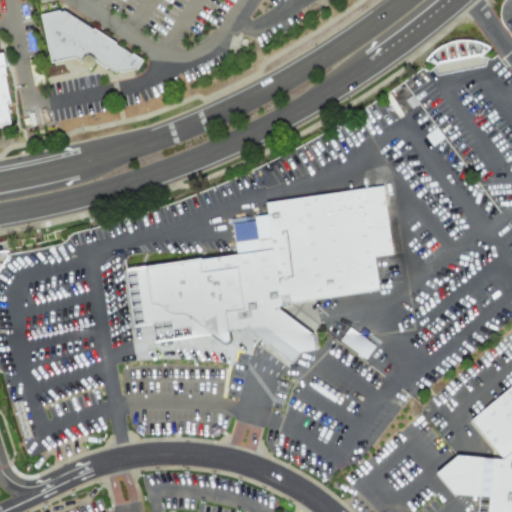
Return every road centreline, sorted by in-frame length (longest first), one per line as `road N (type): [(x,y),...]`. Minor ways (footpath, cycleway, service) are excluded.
road 1 (secondary): [(0,226),(183,177),(296,125),(382,71)]
road 2 (secondary): [(386,0),(314,51),(214,105),(84,151)]
road 3 (residential): [(329,511),(268,472),(218,457),(143,457),(90,470)]
